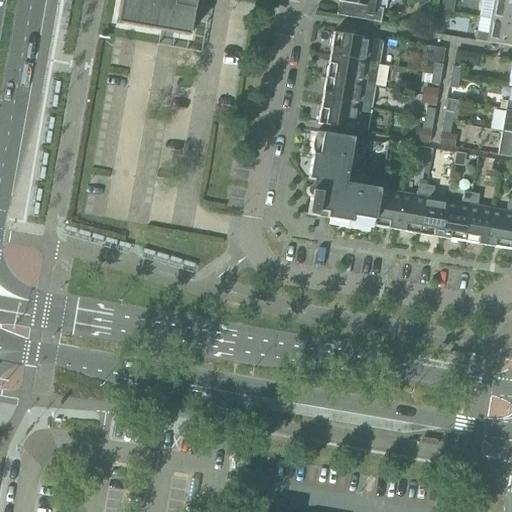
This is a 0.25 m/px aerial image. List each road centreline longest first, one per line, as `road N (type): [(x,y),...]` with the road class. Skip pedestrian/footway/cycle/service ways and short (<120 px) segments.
road 1 (unclassified): [(511,289),(478,306),(270,271),(249,232),(291,0)]
road 2 (tertiary): [(0,346),(511,433)]
road 3 (tertiary): [(511,387),(0,304)]
road 4 (primary): [(0,180),(33,0)]
